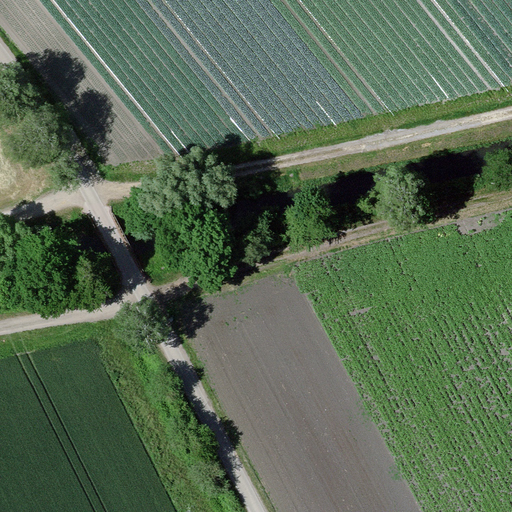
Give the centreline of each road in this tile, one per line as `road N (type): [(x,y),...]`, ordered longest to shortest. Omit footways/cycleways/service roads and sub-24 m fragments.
road 1 (track): [(511,112),(313,158),(92,196),(0,226)]
road 2 (track): [(148,301),(511,201)]
road 3 (unclassified): [(140,288),(258,511)]
road 4 (unclassified): [(0,56),(99,210)]
road 5 (track): [(148,301),(0,335)]
